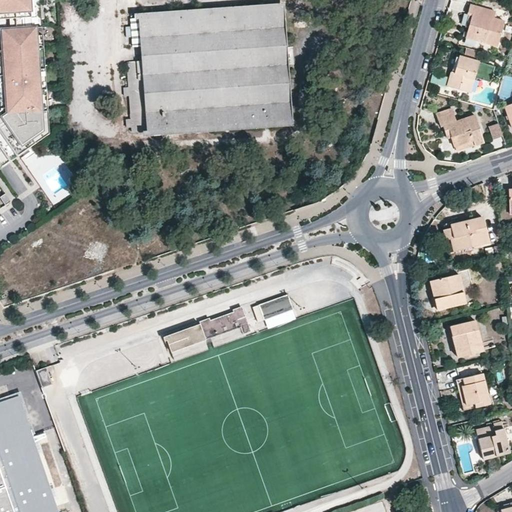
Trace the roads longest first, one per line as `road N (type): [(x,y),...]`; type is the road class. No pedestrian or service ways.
road 1 (tertiary): [(0,349),(303,246),(370,235)]
road 2 (tertiary): [(359,207),(0,333)]
road 3 (tertiary): [(403,303),(452,509)]
